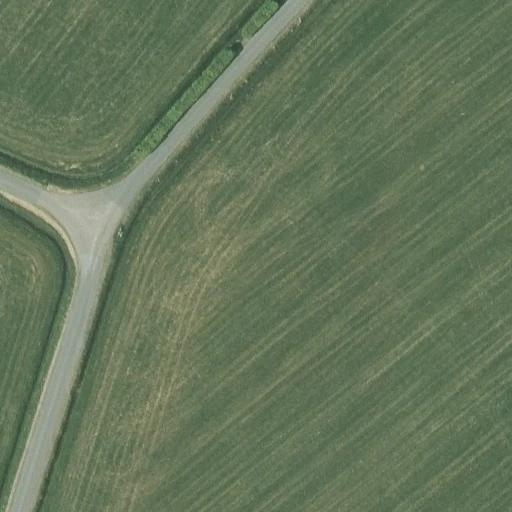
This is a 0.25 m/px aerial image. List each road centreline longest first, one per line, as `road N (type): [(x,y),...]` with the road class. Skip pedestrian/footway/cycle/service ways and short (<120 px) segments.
road 1 (unclassified): [(92,226),(303,0)]
road 2 (unclassified): [(19,511),(89,287),(92,226)]
